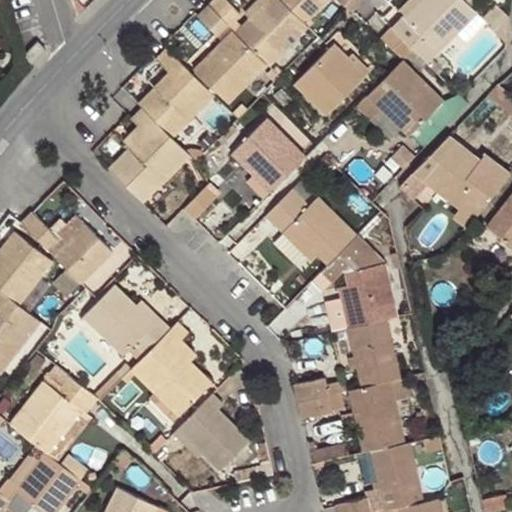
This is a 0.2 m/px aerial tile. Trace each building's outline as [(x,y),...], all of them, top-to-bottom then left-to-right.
[(226,0),(213,0),(210,5),(230,24),(232,30),(237,34),(244,27),(237,20),(242,14),(226,0)] [(270,66),(309,28),(303,22),(280,0),(270,0),(250,20),(244,27),(237,34),(267,63),(270,66)] [(270,0),(257,0),(244,13),(250,20),(270,0)] [(280,0),(303,22),(324,0),(280,0)] [(359,2),(359,0),(349,0),(345,6),(352,10),(356,7),(358,5),(359,2)] [(419,0),(393,26),(414,47),(429,62),(433,57),(441,50),(436,45),(452,29),(457,33),(478,11),(477,10),(483,4),(479,0),(419,0)] [(223,40),(232,30),(230,24),(210,5),(199,16),(223,40)] [(414,47),(393,26),(381,38),(403,58),(414,47)] [(441,50),(457,33),(452,29),(436,45),(441,50)] [(223,40),(194,70),(229,104),(267,63),(237,34),(232,30),(223,40)] [(38,39),(22,54),(31,63),(46,47),(38,39)] [(354,64),(347,57),(333,43),(293,83),(327,116),(369,72),(358,61),(354,64)] [(172,137),(215,93),(168,47),(156,60),(169,72),(175,79),(161,93),(154,86),(138,103),(143,109),(172,137)] [(351,53),(347,57),(354,64),(358,61),(351,53)] [(433,57),(429,62),(440,73),(445,69),(433,57)] [(445,100),(403,58),(367,94),(400,127),(409,136),(411,134),(444,101),(445,100)] [(281,76),(285,71),(278,65),(274,69),(281,76)] [(269,73),(276,80),(281,76),(274,69),(273,68),(269,73)] [(169,72),(154,86),(161,93),(175,79),(169,72)] [(511,114),(511,93),(501,85),(489,97),(511,114)] [(467,100),(461,93),(448,105),(455,113),(467,100)] [(367,94),(358,104),(391,136),(400,127),(367,94)] [(411,134),(423,146),(455,113),(448,105),(444,101),(411,134)] [(129,149),(108,170),(142,203),(189,155),(172,137),(143,109),(132,120),(139,126),(151,138),(137,153),(131,147),(129,149)] [(275,188),(306,156),(266,117),(231,153),(253,174),(257,170),(275,188)] [(237,129),(233,124),(223,134),(228,139),(237,129)] [(151,138),(139,126),(123,143),(129,149),(131,147),(137,153),(151,138)] [(451,134),(420,172),(462,205),(475,216),(510,173),(485,153),(481,159),(451,134)] [(246,181),(263,199),(275,188),(257,170),(253,174),(246,181)] [(184,209),(195,219),(218,196),(205,186),(184,209)] [(329,264),(358,234),(319,196),(309,205),(292,188),(265,215),(306,254),(312,248),(320,255),(329,264)] [(511,195),(488,226),(511,244),(511,195)] [(452,218),(469,228),(475,216),(462,205),(452,218)] [(22,223),(81,283),(114,252),(87,224),(66,245),(57,236),(33,212),(22,223)] [(78,216),(57,236),(66,245),(87,224),(78,216)] [(16,232),(0,253),(0,287),(31,312),(41,300),(29,291),(53,261),(16,232)] [(388,318),(398,315),(386,263),(358,234),(329,264),(322,271),(333,282),(344,271),(348,283),(350,295),(342,298),(349,326),(388,318)] [(312,248),(306,254),(313,261),(320,255),(312,248)] [(144,356),(172,328),(159,316),(152,323),(135,307),(136,304),(114,282),(80,317),(124,360),(131,353),(135,348),(144,356)] [(350,295),(348,283),(339,287),(342,298),(350,295)] [(0,374),(43,321),(31,312),(0,287),(0,309),(1,310),(0,312),(0,374)] [(152,323),(159,316),(141,300),(136,304),(135,307),(152,323)] [(349,326),(347,327),(354,357),(356,368),(360,386),(391,379),(401,378),(388,318),(349,326)] [(190,333),(178,322),(172,328),(144,356),(139,361),(131,369),(156,393),(180,416),(213,383),(192,362),(185,369),(169,354),(182,340),(190,333)] [(197,356),(182,340),(169,354),(185,369),(192,362),(197,356)] [(131,353),(139,361),(144,356),(135,348),(131,353)] [(356,368),(354,357),(348,358),(351,368),(356,368)] [(115,373),(121,380),(131,369),(126,363),(115,373)] [(57,365),(10,425),(37,447),(47,454),(63,434),(81,411),(86,414),(99,398),(57,365)] [(410,395),(406,376),(401,378),(391,379),(395,398),(410,395)] [(324,378),(294,384),(298,400),(328,394),(326,388),(324,378)] [(391,379),(360,386),(347,389),(362,452),(372,450),(405,443),(395,398),(391,379)] [(326,388),(328,394),(344,390),(343,384),(326,388)] [(338,392),(328,394),(331,411),(342,408),(338,392)] [(174,422),(180,416),(156,393),(150,399),(174,422)] [(224,404),(214,394),(177,432),(202,455),(221,473),(252,440),(219,409),(224,404)] [(328,394),(298,400),(302,418),(331,411),(328,394)] [(81,411),(63,434),(68,437),(86,414),(81,411)] [(177,432),(172,436),(198,459),(202,455),(177,432)] [(425,453),(442,448),(440,436),(422,439),(425,453)] [(337,502),(339,511),(367,511),(384,508),(398,506),(423,500),(410,442),(405,443),(372,450),(378,481),(380,486),(374,488),(365,490),(366,496),(337,502)] [(37,447),(30,456),(38,462),(19,486),(16,491),(42,511),(57,511),(81,480),(47,454),(37,447)] [(127,468),(135,458),(125,450),(117,460),(127,468)] [(38,462),(30,456),(12,481),(19,486),(38,462)] [(256,467),(259,478),(274,474),(272,464),(256,467)] [(155,511),(158,507),(118,487),(105,511),(155,511)] [(0,492),(0,510),(2,511),(4,511),(7,508),(11,501),(0,492)] [(398,506),(399,511),(441,511),(439,497),(423,500),(398,506)] [(448,511),(446,498),(439,497),(441,511),(448,511)]
